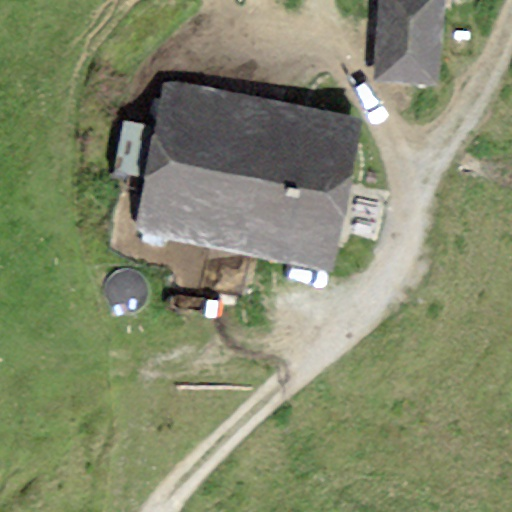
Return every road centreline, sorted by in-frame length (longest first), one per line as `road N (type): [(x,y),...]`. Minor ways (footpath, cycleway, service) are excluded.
road 1 (track): [(159,511),(358,286),(400,173)]
road 2 (track): [(400,173),(501,39),(510,0)]
road 3 (track): [(400,173),(306,41),(306,0)]
